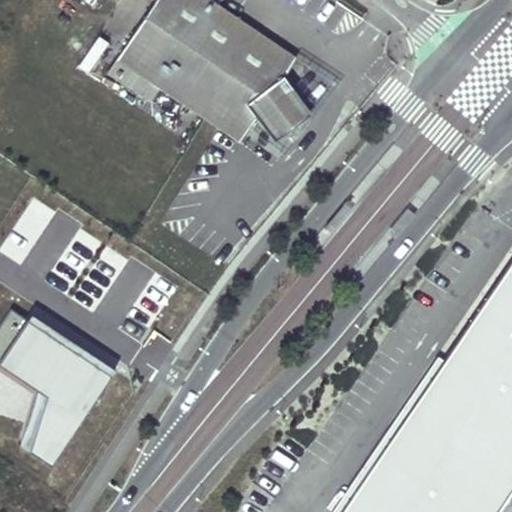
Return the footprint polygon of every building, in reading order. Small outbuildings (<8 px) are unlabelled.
[(291,51),(217,0),(145,0),(112,50),(234,134),(251,110),(267,133),(305,106),(278,69),(291,51)] [(354,211),(346,204),(326,228),(334,235),(354,211)] [(415,212),(406,204),(386,228),(395,236),(415,212)] [(511,275),(505,271),(381,452),(471,511),(493,511),(511,485),(511,275)] [(21,311),(0,343),(0,358),(43,392),(26,447),(50,461),(111,367),(21,311)] [(300,466),(306,445),(285,439),(278,459),(300,466)] [(471,511),(381,452),(339,511),(471,511)]
